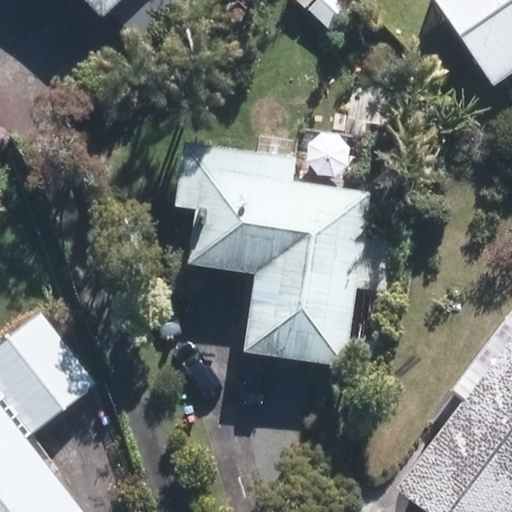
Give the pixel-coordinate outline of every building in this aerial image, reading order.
[(112,15),(135,39),(178,0),(69,0),(97,28),(112,15)] [(344,0),(329,0),(313,15),(338,39),(361,17),(344,0)] [(511,0),(450,0),(502,75),(511,68),(511,0)] [(304,156),(192,139),(184,210),(204,211),(197,262),(265,272),(253,348),(351,364),(378,192),(300,181),(304,156)] [(107,374),(53,303),(0,343),(0,511),(98,511),(103,508),(39,426),(107,374)] [(511,511),(511,336),(405,474),(455,511),(511,511)]
